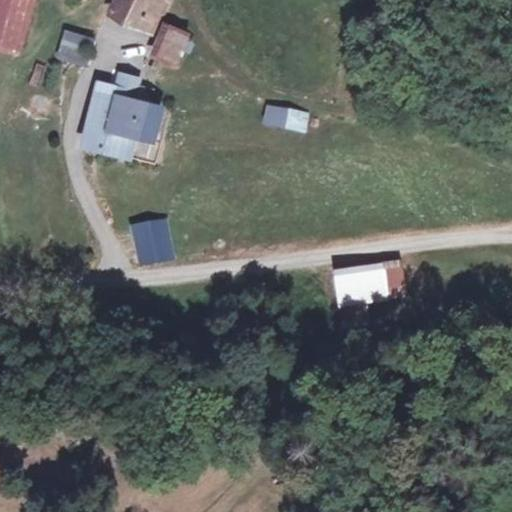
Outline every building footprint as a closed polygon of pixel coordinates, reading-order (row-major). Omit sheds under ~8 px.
[(0,0),(0,44),(18,50),(31,0),(0,0)] [(116,0),(114,4),(154,24),(164,0),(116,0)] [(179,58),(186,33),(164,26),(156,50),(179,58)] [(64,29),(55,59),(87,69),(96,40),(64,29)] [(87,122),(134,133),(151,137),(157,106),(130,100),(135,80),(118,76),(114,95),(111,105),(91,101),(87,122)] [(93,90),(91,101),(111,105),(114,95),(93,90)] [(266,104),(262,125),(305,134),(310,113),(266,104)] [(129,154),(134,133),(87,122),(82,144),(129,154)] [(131,224),(138,267),(175,262),(169,218),(131,224)] [(375,268),(329,263),(326,287),(373,293),(375,268)]
